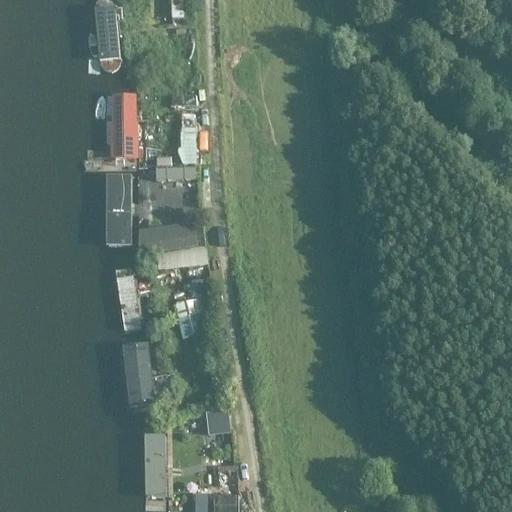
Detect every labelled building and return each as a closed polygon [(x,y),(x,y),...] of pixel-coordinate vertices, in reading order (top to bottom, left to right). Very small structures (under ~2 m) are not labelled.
[(182,0),(170,0),(172,21),(183,21),(182,0)] [(107,3),(101,3),(96,8),(95,14),(100,74),(106,80),(110,80),(118,79),(121,70),(118,14),(112,5),(107,3)] [(196,99),(172,100),(172,110),(196,108),(196,99)] [(137,102),(110,104),(109,168),(137,168),(137,102)] [(195,132),(181,132),(182,167),(183,167),(196,167),(195,132)] [(195,169),(156,171),(156,183),(157,183),(196,181),(195,169)] [(112,186),(110,252),(136,253),(138,186),(112,186)] [(141,233),(140,258),(200,249),(195,224),(141,233)] [(199,304),(195,305),(177,310),(180,321),(178,321),(183,341),(207,335),(202,315),(201,315),(199,304)] [(149,354),(121,357),(127,419),(155,417),(149,354)] [(209,436),(232,435),(231,413),(208,413),(209,436)] [(165,431),(144,432),(145,494),(168,493),(165,431)] [(195,497),(195,511),(207,511),(207,497),(195,497)] [(239,511),(240,500),(215,499),(214,511),(239,511)]
